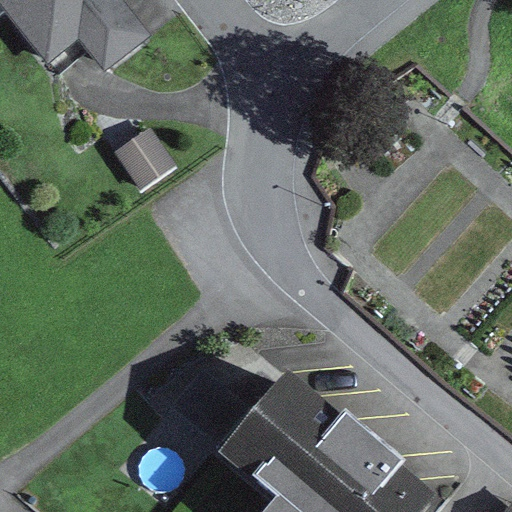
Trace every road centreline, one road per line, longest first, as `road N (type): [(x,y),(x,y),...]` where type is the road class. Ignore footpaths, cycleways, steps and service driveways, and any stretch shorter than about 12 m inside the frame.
road 1 (residential): [(511,480),(308,308),(278,262),(260,213),(258,170),(271,75)]
road 2 (unknown): [(278,262),(0,481)]
road 3 (residential): [(365,0),(271,75)]
